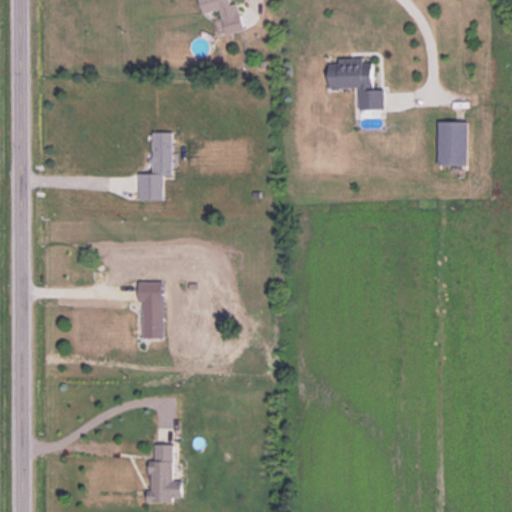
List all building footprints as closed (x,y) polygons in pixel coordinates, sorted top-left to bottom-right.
[(237,3),(229,5),(228,0),(198,0),(202,14),(220,10),(226,35),(243,31),(237,3)] [(359,108),(384,108),(384,89),(373,89),(372,59),(328,60),(329,89),(359,88),(359,108)] [(438,165),(466,165),(466,122),(438,122),(438,165)] [(172,133),(152,133),(152,174),(138,174),(138,201),(163,201),(163,176),(172,176),(172,133)] [(163,339),(163,301),(143,301),(143,339),(163,339)] [(172,480),(173,444),(150,444),(150,501),(181,501),(181,480),(172,480)]
